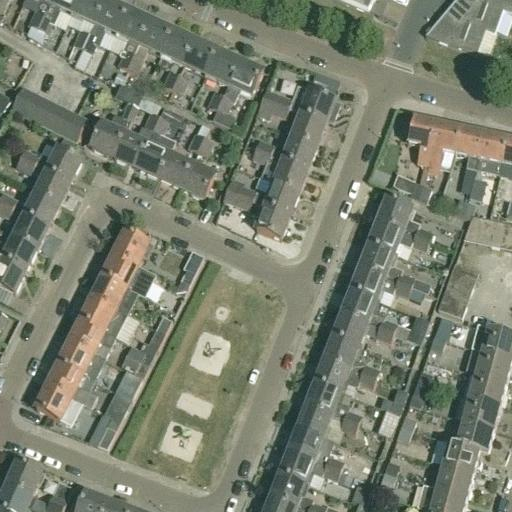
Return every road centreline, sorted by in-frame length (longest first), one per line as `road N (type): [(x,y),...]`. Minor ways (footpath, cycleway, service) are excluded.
road 1 (residential): [(300,290),(109,207),(4,437)]
road 2 (residential): [(4,437),(216,509),(300,290)]
road 3 (residential): [(300,290),(389,81)]
road 4 (residential): [(389,81),(188,0)]
road 5 (residential): [(511,110),(389,81)]
